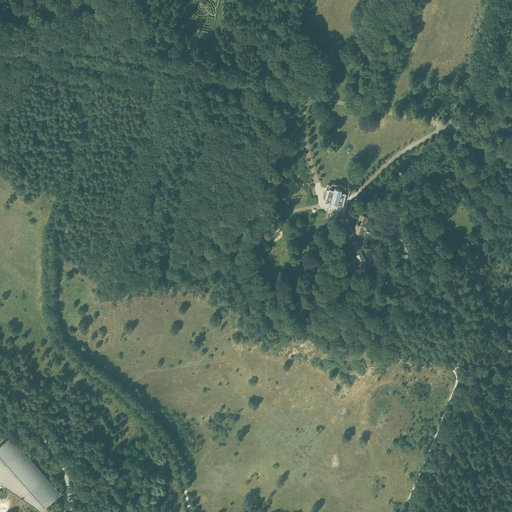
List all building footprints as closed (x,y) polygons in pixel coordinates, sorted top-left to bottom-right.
[(44,13),(46,12),(48,2),(46,0),(45,0),(37,0),(35,9),(37,12),(44,13)] [(264,63),(262,64),(260,73),(261,76),(267,77),(270,75),(272,66),(270,64),(264,63)] [(329,190),(327,200),(343,204),(345,194),(348,195),(349,191),(345,189),(345,187),(333,184),(332,186),(328,185),(327,189),(329,190)] [(354,232),(363,235),(365,230),(366,230),(368,221),(369,216),(360,214),(358,218),(355,227),(356,227),(354,232)] [(354,254),(349,256),(350,261),(352,266),(355,265),(357,264),(356,261),(358,261),(359,261),(365,258),(357,239),(351,241),(356,255),(354,256),(354,254)] [(408,254),(399,256),(400,262),(405,261),(406,264),(409,264),(409,260),(412,260),(411,255),(408,255),(408,254)] [(53,481),(51,483),(10,436),(8,438),(0,445),(0,457),(44,508),(60,494),(56,489),(58,487),(53,481)]
